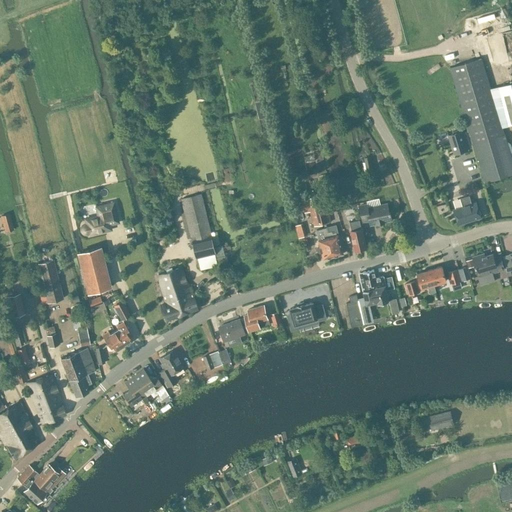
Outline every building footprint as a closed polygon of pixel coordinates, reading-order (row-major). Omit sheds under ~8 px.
[(511,155),(482,57),(450,67),(449,67),(484,183),(511,174),(511,155)] [(468,150),(462,131),(448,135),(454,154),(468,150)] [(364,159),(362,159),(361,159),(364,171),(367,170),(368,174),(375,173),(371,155),(364,157),(364,159)] [(191,237),(191,240),(192,240),(212,235),(202,193),(181,198),(184,211),(181,212),(187,238),(191,237)] [(476,202),(472,204),(469,195),(460,198),(463,206),(455,209),(459,223),(481,217),(476,202)] [(331,222),(328,211),(326,202),(326,201),(325,201),(325,198),(318,200),(319,203),(313,204),(311,197),(301,200),(305,212),(310,211),(314,226),(331,222)] [(326,202),(328,211),(335,209),(332,200),(326,202)] [(111,223),(119,221),(115,202),(98,206),(100,215),(87,218),(88,223),(86,223),(84,224),(83,226),(82,229),(84,231),(86,232),(88,233),(90,232),(90,234),(108,229),(109,229),(111,226),(111,225),(111,224),(111,223)] [(388,203),(372,206),(368,207),(367,203),(360,205),(363,221),(370,219),(371,224),(377,223),(377,224),(384,222),(384,221),(392,220),(391,211),(389,211),(388,203)] [(9,213),(0,216),(5,231),(13,229),(9,213)] [(355,250),(356,250),(357,250),(358,251),(360,251),(361,249),(366,247),(362,228),(361,228),(359,219),(350,221),(352,230),(350,231),(355,250)] [(326,226),(334,255),(344,253),(338,233),(336,224),(326,226)] [(334,255),(326,226),(316,229),(320,245),(318,245),(317,248),(318,251),(319,253),(322,252),(323,258),(334,255)] [(217,253),(212,235),(192,240),(196,258),(217,253)] [(78,252),(88,291),(111,285),(102,246),(78,252)] [(472,256),(477,271),(479,277),(504,269),(500,256),(494,257),(493,253),(484,256),(483,253),(472,256)] [(54,259),(37,263),(46,297),(62,293),(54,259)] [(430,269),(434,284),(447,280),(442,265),(430,269)] [(459,268),(463,280),(471,277),(468,268),(468,265),(459,268)] [(195,296),(193,297),(183,266),(158,274),(166,303),(161,304),(165,318),(199,308),(195,296)] [(458,268),(446,272),(450,284),(462,281),(458,268)] [(374,269),(360,273),(360,274),(362,283),(368,282),(369,284),(377,282),(378,286),(385,284),(387,289),(394,288),(391,276),(383,277),(383,276),(376,277),(374,270),(374,269)] [(436,291),(434,284),(430,269),(417,273),(422,288),(428,286),(430,293),(436,291)] [(417,279),(405,283),(408,295),(421,292),(417,279)] [(368,282),(362,283),(363,289),(365,298),(359,299),(362,312),(368,310),(367,303),(377,301),(377,303),(390,300),(389,299),(389,300),(387,289),(385,284),(378,286),(377,282),(369,284),(368,282)] [(20,292),(7,296),(12,317),(25,314),(20,292)] [(346,302),(350,318),(351,326),(363,324),(361,315),(358,300),(357,294),(349,296),(350,301),(346,302)] [(100,295),(88,300),(91,308),(103,303),(100,295)] [(123,300),(114,304),(122,318),(130,314),(123,300)] [(314,307),(313,302),(305,304),(304,303),(298,305),(298,306),(290,308),(292,314),(288,315),(292,329),(300,327),(299,323),(317,319),(317,320),(326,318),(322,304),(314,307)] [(260,327),(258,320),(268,317),(264,304),(248,309),(249,313),(245,314),(250,330),(260,327)] [(271,314),(274,325),(275,327),(282,324),(278,312),(271,314)] [(224,341),(246,333),(240,318),(218,326),(224,341)] [(115,330),(124,345),(132,341),(128,335),(131,334),(123,321),(118,325),(119,327),(115,330)] [(19,327),(11,330),(13,338),(21,335),(19,327)] [(90,344),(86,327),(77,329),(81,346),(90,344)] [(117,350),(124,345),(115,330),(110,333),(109,330),(103,334),(111,347),(113,345),(117,350)] [(58,345),(55,333),(46,336),(49,347),(58,345)] [(99,364),(105,363),(102,346),(95,348),(99,364)] [(96,370),(87,347),(61,357),(75,396),(88,391),(85,385),(91,382),(87,373),(96,370)] [(219,351),(223,363),(231,361),(226,348),(219,351)] [(173,349),(159,357),(165,368),(159,372),(167,385),(177,380),(172,372),(182,366),(173,349)] [(209,353),(210,353),(215,367),(223,364),(223,363),(219,351),(218,350),(209,353)] [(215,367),(210,353),(202,356),(207,369),(215,367)] [(26,381),(20,363),(14,365),(19,383),(26,381)] [(133,375),(146,392),(147,393),(155,388),(157,391),(163,386),(156,376),(151,380),(144,368),(133,375)] [(63,403),(52,373),(25,382),(37,412),(42,424),(65,414),(65,413),(62,404),(63,403)] [(130,405),(147,393),(146,392),(133,375),(124,381),(129,388),(122,393),(130,405)] [(5,408),(0,399),(0,437),(4,445),(6,444),(11,455),(12,455),(14,458),(21,453),(40,442),(29,419),(19,399),(5,408)] [(450,410),(421,417),(424,432),(453,424),(454,424),(451,410),(450,410)] [(364,435),(347,438),(349,445),(355,443),(355,446),(366,444),(364,435)] [(270,455),(261,459),(264,465),(273,461),(270,455)] [(251,462),(245,465),(249,472),(255,469),(251,462)] [(29,464),(23,471),(37,483),(46,492),(51,496),(49,493),(52,489),(51,488),(56,482),(64,473),(58,467),(55,470),(48,463),(39,474),(36,472),(37,471),(29,464)] [(299,465),(289,469),(292,477),(302,473),(299,465)] [(23,471),(16,478),(27,487),(23,491),(37,503),(46,492),(37,483),(23,471)] [(511,475),(498,479),(502,500),(511,497),(511,475)] [(231,479),(227,481),(230,488),(235,485),(231,479)] [(231,489),(225,492),(230,500),(235,497),(231,489)] [(188,503),(181,507),(184,511),(192,511),(193,511),(188,503)]
